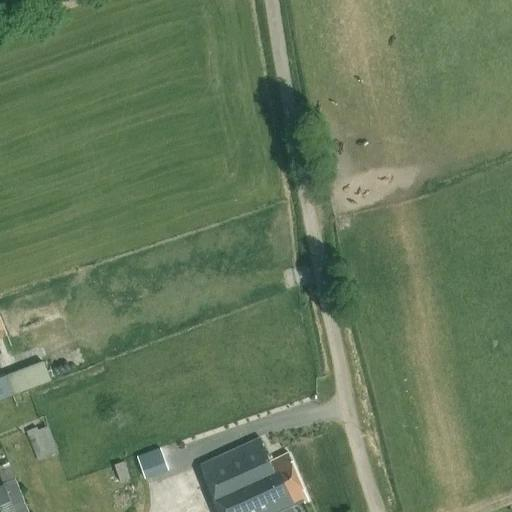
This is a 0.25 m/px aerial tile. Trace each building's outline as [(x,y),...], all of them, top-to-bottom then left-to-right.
[(0,402),(15,396),(16,397),(35,390),(52,383),(44,363),(8,376),(0,379),(0,402)] [(40,432),(38,428),(27,433),(39,463),(61,455),(50,428),(40,432)] [(271,464),(261,441),(199,468),(218,511),(286,511),(309,502),(289,457),(271,464)] [(124,463),(115,466),(121,483),(130,479),(124,463)] [(11,468),(0,472),(0,475),(4,484),(15,480),(11,468)] [(4,484),(0,485),(0,511),(28,511),(15,480),(4,484)]
